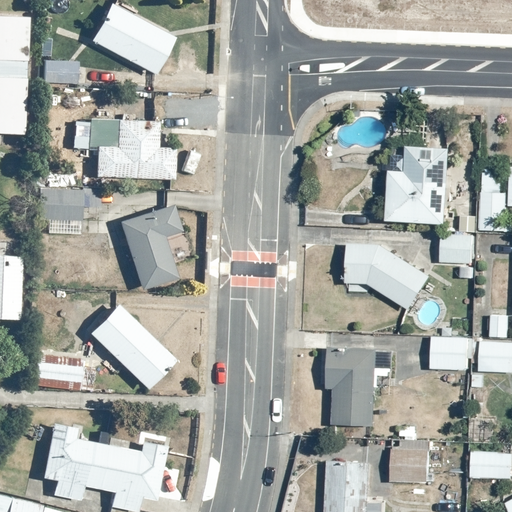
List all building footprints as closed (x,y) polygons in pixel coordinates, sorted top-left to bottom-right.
[(14,3),(0,2),(0,122),(9,123),(14,3)] [(175,37),(109,3),(90,41),(156,74),(175,37)] [(77,62),(44,58),(42,80),(74,84),(77,62)] [(109,91),(108,109),(134,110),(135,93),(109,91)] [(157,120),(89,117),(87,144),(95,144),(95,159),(71,158),(70,182),(91,183),(92,175),(173,179),(174,148),(156,147),(157,120)] [(387,171),(384,221),(443,225),(448,149),(404,146),(403,172),(387,171)] [(47,205),(46,219),(45,240),(69,241),(70,221),(79,221),(80,207),(104,208),(105,190),(32,185),(31,204),(47,205)] [(181,231),(173,205),(119,221),(139,290),(176,279),(164,236),(181,231)] [(473,235),(442,234),(441,262),(472,263),(473,235)] [(378,244),(346,243),(344,283),(366,284),(408,310),(430,276),(378,244)] [(174,360),(116,305),(89,333),(147,389),(174,360)] [(509,313),(490,313),(490,336),(509,336),(509,313)] [(469,337),(431,337),(431,368),(469,368),(469,337)] [(511,341),(480,340),(478,370),(511,371),(511,341)] [(333,389),(331,423),(371,425),(375,349),(327,347),(324,389),(333,389)] [(81,365),(34,362),(32,385),(79,388),(81,365)] [(105,363),(94,373),(108,389),(119,379),(105,363)] [(71,426),(52,422),(41,476),(55,479),(52,494),(79,500),(82,485),(113,491),(110,506),(137,511),(140,497),(155,500),(166,445),(142,441),(140,451),(69,437),(71,426)] [(429,441),(393,439),(391,481),(427,483),(429,441)] [(511,477),(511,450),(471,450),(471,477),(511,477)] [(364,511),(368,463),(326,460),(322,511),(364,511)] [(460,511),(462,489),(431,487),(429,511),(460,511)] [(65,511),(0,493),(0,511),(65,511)] [(511,511),(511,498),(503,503),(508,511),(511,511)]
